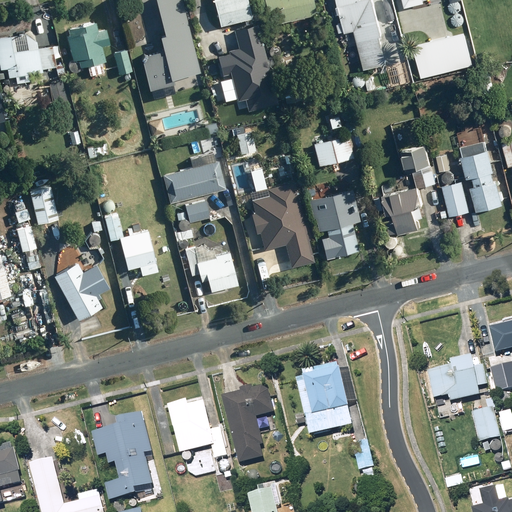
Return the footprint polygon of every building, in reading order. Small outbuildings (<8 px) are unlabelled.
[(142,52),(151,86),(176,79),(175,74),(201,67),(183,0),(157,0),(166,32),(160,33),(163,46),(142,52)] [(249,0),(215,0),(222,25),(246,19),(247,23),(255,21),(249,0)] [(315,0),(266,0),(273,25),(319,13),(315,0)] [(339,0),(346,29),(356,27),(364,65),(387,60),(373,0),(339,0)] [(465,24),(462,4),(450,7),(454,26),(465,24)] [(69,35),(75,59),(80,58),(82,66),(89,64),(92,74),(105,71),(103,61),(107,60),(103,44),(112,42),(108,28),(99,30),(97,22),(87,24),(88,30),(69,35)] [(245,93),(249,106),(277,99),(258,23),(237,29),(242,47),(218,53),(222,71),(230,70),(236,95),(245,93)] [(414,42),(422,77),(474,64),(465,29),(414,42)] [(19,82),(30,80),(29,73),(44,71),(44,68),(54,67),(50,46),(40,47),(40,46),(35,47),(34,46),(29,47),(29,48),(24,49),(24,48),(19,49),(19,50),(15,51),(15,47),(17,47),(15,38),(13,38),(13,35),(0,37),(0,50),(3,68),(9,67),(10,76),(18,75),(19,82)] [(133,70),(128,48),(115,52),(121,73),(133,70)] [(366,83),(367,82),(368,90),(376,88),(374,75),(366,77),(365,76),(364,75),(363,75),(362,74),(361,74),(360,74),(359,74),(358,75),(357,75),(357,76),(356,76),(355,77),(355,78),(354,79),(354,80),(354,81),(354,82),(355,83),(355,84),(356,85),(357,85),(357,86),(358,86),(359,87),(360,87),(361,87),(362,87),(363,86),(364,86),(365,85),(366,84),(366,83)] [(495,86),(492,75),(485,77),(488,87),(495,86)] [(282,82),(288,102),(305,97),(299,77),(282,82)] [(70,105),(64,85),(52,88),(58,108),(70,105)] [(334,117),(337,127),(345,125),(343,115),(334,117)] [(237,131),(241,149),(255,146),(251,128),(237,131)] [(350,134),(316,143),(321,165),(355,157),(350,134)] [(475,176),(495,171),(497,171),(492,149),(490,149),(487,140),(464,146),(467,155),(465,156),(470,177),(475,176)] [(89,146),(91,157),(102,155),(101,144),(89,146)] [(428,145),(405,151),(409,170),(432,164),(428,145)] [(172,201),(227,187),(220,160),(165,174),(172,201)] [(495,171),(475,176),(478,186),(474,187),(481,211),(507,204),(505,199),(506,199),(504,192),(501,181),(498,182),(495,171)] [(291,263),(314,257),(294,178),(268,184),(270,191),(253,196),(265,245),(285,240),(291,263)] [(234,185),(240,190),(243,185),(238,181),(234,185)] [(445,186),(452,215),(472,210),(465,181),(445,186)] [(32,189),(39,223),(59,218),(52,185),(32,189)] [(421,186),(385,195),(390,214),(398,212),(400,220),(390,223),(392,234),(401,232),(401,233),(421,229),(419,219),(426,217),(423,206),(426,205),(421,186)] [(361,220),(357,204),(350,206),(349,203),(322,210),(319,198),(311,199),(315,216),(318,215),(322,231),(329,229),(335,255),(360,250),(353,222),(361,220)] [(206,199),(187,204),(191,221),(211,216),(206,199)] [(28,207),(16,211),(19,221),(31,217),(28,207)] [(124,236),(118,212),(106,215),(112,239),(122,236),(130,268),(141,265),(144,274),(159,270),(149,230),(134,233),(133,228),(129,229),(131,234),(124,236)] [(101,220),(93,222),(95,230),(103,229),(101,220)] [(18,228),(23,250),(26,250),(31,269),(41,266),(36,247),(38,246),(32,225),(18,228)] [(183,238),(194,236),(193,229),(182,230),(183,238)] [(213,290),(239,284),(232,252),(217,255),(215,248),(210,250),(203,245),(187,249),(193,274),(202,272),(204,280),(210,279),(213,290)] [(0,297),(12,294),(3,259),(8,258),(7,254),(2,255),(1,253),(0,253),(0,297)] [(79,262),(56,275),(80,319),(103,306),(79,262)] [(494,354),(511,350),(511,324),(488,330),(494,354)] [(427,374),(433,401),(448,398),(449,403),(478,397),(476,389),(486,386),(482,368),(472,370),(470,361),(449,365),(450,369),(427,374)] [(511,389),(511,363),(490,369),(496,394),(511,389)] [(298,382),(307,419),(308,418),(312,437),(354,427),(349,405),(358,403),(351,370),(342,372),(341,371),(340,371),(339,366),(305,374),(306,380),(298,382)] [(270,392),(263,388),(255,391),(254,388),(242,391),(242,394),(224,398),(241,466),(265,460),(262,447),(265,447),(258,419),(275,414),(270,392)] [(176,429),(182,456),(214,449),(216,460),(228,458),(222,430),(212,432),(206,404),(190,408),(189,403),(170,408),(175,430),(176,429)] [(472,415),(479,444),(500,439),(492,410),(472,415)] [(153,454),(143,414),(118,421),(120,429),(94,436),(100,458),(109,456),(111,467),(118,465),(122,484),(107,487),(111,504),(139,497),(137,491),(154,487),(146,455),(153,454)] [(305,416),(297,418),(299,426),(307,424),(305,416)] [(355,447),(361,472),(375,469),(369,443),(355,447)] [(21,474),(15,450),(14,451),(13,445),(0,448),(0,507),(5,506),(1,491),(23,485),(20,474),(21,474)] [(31,466),(43,511),(104,511),(101,499),(96,500),(94,493),(80,497),(82,503),(66,508),(54,460),(31,466)] [(464,487),(461,475),(445,478),(448,490),(464,487)] [(259,488),(260,493),(248,496),(251,511),(277,511),(277,508),(282,506),(276,484),(259,488)] [(511,511),(511,496),(507,498),(504,488),(480,495),(483,506),(471,509),(472,511),(511,511)]
